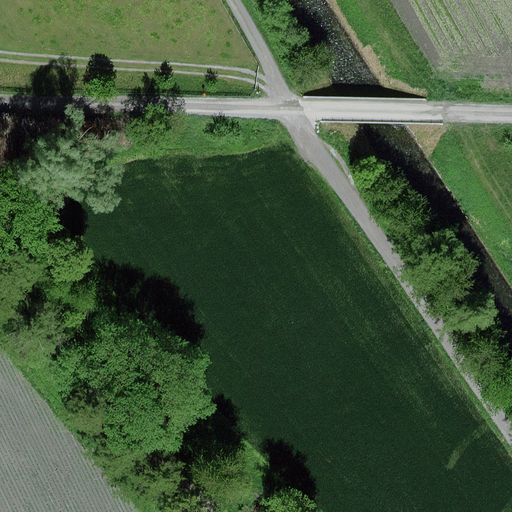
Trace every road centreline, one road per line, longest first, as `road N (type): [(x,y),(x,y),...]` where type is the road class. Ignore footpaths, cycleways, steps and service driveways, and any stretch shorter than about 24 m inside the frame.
road 1 (track): [(0,102),(511,113)]
road 2 (track): [(511,431),(293,108)]
road 3 (track): [(0,269),(221,511)]
road 4 (track): [(228,0),(293,108)]
